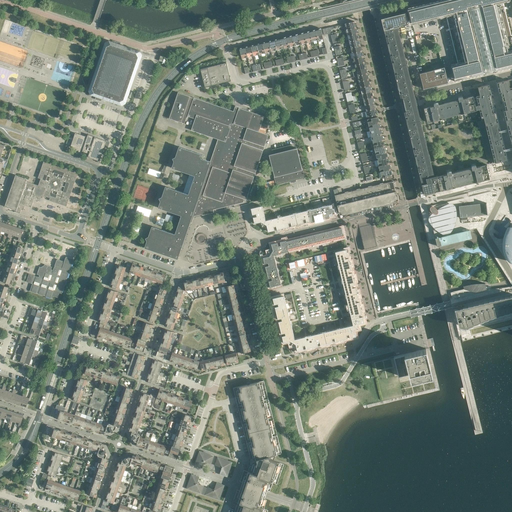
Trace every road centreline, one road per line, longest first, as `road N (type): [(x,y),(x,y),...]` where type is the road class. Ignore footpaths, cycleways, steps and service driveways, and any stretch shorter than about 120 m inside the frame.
road 1 (residential): [(154,48),(215,34),(236,85),(322,64),(352,163)]
road 2 (residential): [(250,297),(241,260),(184,273),(114,251)]
road 3 (residential): [(270,379),(419,344)]
road 4 (residential): [(66,394),(114,251)]
road 5 (unclassified): [(99,170),(112,166),(154,48)]
